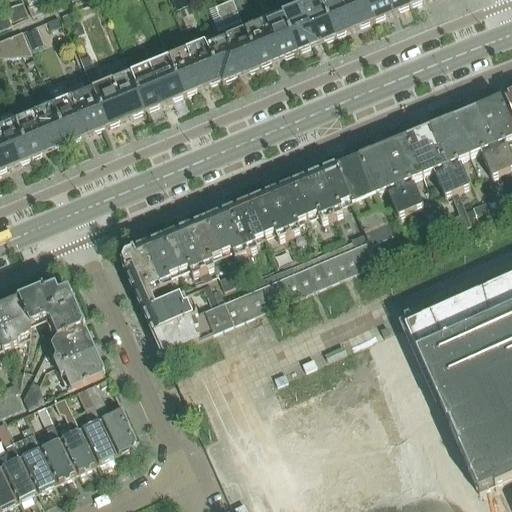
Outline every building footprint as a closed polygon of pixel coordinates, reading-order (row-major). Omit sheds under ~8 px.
[(28,0),(25,1),(28,9),(41,4),(38,0),(28,0)] [(206,46),(222,84),(223,88),(261,72),(245,34),(239,19),(248,15),(241,0),(210,13),(222,40),(206,46)] [(336,41),(320,3),(318,0),(301,0),(279,10),(283,19),(299,56),(336,41)] [(374,25),(362,0),(328,0),(320,3),(336,41),(374,25)] [(362,0),(374,25),(412,10),(407,0),(362,0)] [(407,0),(412,10),(424,4),(434,0),(407,0)] [(41,4),(28,9),(33,20),(45,15),(41,4)] [(23,6),(6,13),(11,27),(29,20),(23,6)] [(188,34),(200,29),(191,10),(180,15),(188,34)] [(63,20),(66,28),(78,24),(75,16),(63,20)] [(261,72),(299,56),(283,19),(245,34),(261,72)] [(8,20),(0,23),(0,33),(11,29),(8,20)] [(60,22),(48,26),(51,34),(63,30),(60,22)] [(80,25),(68,30),(73,42),(85,37),(80,25)] [(32,54),(44,49),(38,33),(25,39),(32,54)] [(0,46),(0,56),(27,45),(24,37),(0,46)] [(222,84),(206,46),(168,62),(184,100),(222,84)] [(90,59),(81,63),(87,78),(96,74),(90,59)] [(184,100),(168,62),(131,77),(147,115),(184,100)] [(147,115),(131,77),(94,93),(109,131),(147,115)] [(105,131),(90,95),(53,110),(68,147),(105,131)] [(511,143),(511,130),(500,103),(476,113),(504,177),(510,190),(511,189),(511,162),(505,146),(511,143)] [(53,110),(16,125),(32,162),(68,147),(53,110)] [(453,123),(470,161),(480,157),(491,182),(504,177),(476,113),(453,123)] [(430,132),(458,197),(470,192),(459,166),(470,161),(453,123),(430,132)] [(0,174),(32,162),(16,125),(0,131),(0,174)] [(430,132),(407,142),(423,180),(434,176),(445,202),(451,199),(460,220),(443,227),(448,240),(472,230),(458,197),(430,132)] [(383,152),(411,216),(423,211),(412,185),(423,180),(407,142),(383,152)] [(383,152),(361,161),(377,199),(387,195),(398,221),(411,216),(383,152)] [(361,161),(337,171),(352,206),(353,209),(377,199),(361,161)] [(314,180),(333,223),(345,219),(341,211),(352,206),(337,171),(314,180)] [(293,189),(308,224),(319,220),(322,228),(333,223),(314,180),(293,189)] [(293,189),(271,198),(290,241),(302,236),(298,228),(308,224),(293,189)] [(250,207),(265,242),(275,237),(279,246),(290,241),(271,198),(250,207)] [(511,213),(511,198),(495,206),(500,219),(511,213)] [(489,208),(488,206),(473,212),(479,227),(494,221),(489,208)] [(495,206),(489,208),(494,221),(500,219),(495,206)] [(229,216),(247,259),(259,254),(255,246),(265,242),(250,207),(229,216)] [(229,216),(207,225),(222,260),(232,256),(236,264),(247,259),(229,216)] [(222,260),(207,225),(186,233),(208,285),(212,284),(208,275),(216,272),(213,264),(222,260)] [(186,233),(164,243),(179,278),(190,274),(197,290),(208,285),(186,233)] [(437,245),(433,234),(408,245),(412,255),(437,245)] [(368,247),(364,238),(352,243),(356,252),(368,247)] [(394,240),(370,250),(378,268),(401,258),(394,240)] [(143,251),(162,295),(172,291),(169,283),(179,278),(164,243),(143,251)] [(369,248),(225,309),(235,331),(378,270),(369,248)] [(145,316),(155,312),(150,300),(162,295),(143,251),(121,260),(140,304),(145,316)] [(236,292),(231,280),(220,284),(225,297),(236,292)] [(511,283),(406,331),(418,358),(341,393),(390,502),(467,468),(480,497),(495,491),(496,493),(511,485),(511,283)] [(224,306),(217,287),(204,292),(211,311),(224,306)] [(54,288),(20,302),(31,330),(44,324),(48,326),(59,293),(56,292),(54,288)] [(65,295),(59,293),(48,326),(52,327),(58,342),(85,331),(69,293),(65,295)] [(20,302),(0,310),(0,322),(13,352),(18,349),(21,344),(30,339),(31,330),(20,302)] [(145,316),(152,333),(155,338),(198,320),(193,308),(184,312),(179,302),(155,312),(145,316)] [(198,320),(155,338),(164,361),(235,331),(225,309),(198,320)] [(3,356),(13,352),(0,322),(0,352),(1,352),(3,356)] [(55,367),(57,372),(95,355),(85,331),(58,342),(52,350),(56,360),(55,367)] [(343,351),(326,359),(329,366),(346,359),(343,351)] [(106,379),(95,355),(57,372),(61,382),(65,380),(71,394),(106,379)] [(23,403),(29,415),(45,407),(39,393),(40,390),(32,386),(23,403)] [(85,395),(116,461),(131,454),(135,447),(121,415),(107,421),(105,415),(107,414),(97,390),(85,395)] [(91,428),(79,434),(97,471),(116,461),(85,395),(78,398),(85,414),(91,428)] [(0,423),(22,414),(16,399),(0,405),(0,423)] [(71,439),(59,443),(77,480),(97,471),(79,434),(73,420),(65,404),(55,409),(60,419),(62,419),(64,424),(71,439)] [(52,447),(40,453),(57,490),(77,480),(59,443),(53,429),(45,412),(37,416),(52,447)] [(32,457),(19,462),(37,500),(57,490),(40,453),(24,421),(20,423),(25,435),(22,436),(25,443),(32,457)] [(13,466),(1,472),(18,509),(37,500),(19,462),(13,449),(3,430),(0,431),(0,438),(6,452),(13,466)] [(0,511),(11,511),(18,509),(1,472),(0,470),(0,511)]
